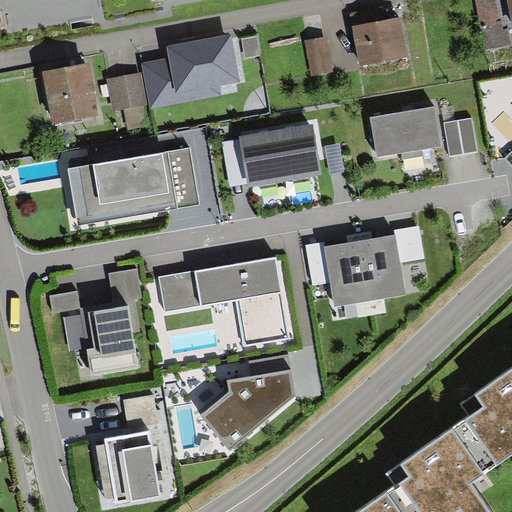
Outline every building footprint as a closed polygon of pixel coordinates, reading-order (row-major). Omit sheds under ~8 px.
[(511,0),(476,0),(485,51),(511,46),(511,0)] [(408,57),(401,18),(351,27),(358,66),(408,57)] [(233,35),(173,45),(176,59),(149,64),(156,104),(223,92),(221,81),(240,78),(233,35)] [(332,72),(325,39),(305,43),(312,76),(332,72)] [(97,114),(87,61),(44,69),(54,122),(97,114)] [(147,106),(141,74),(106,80),(112,112),(147,106)] [(441,146),(435,107),(371,118),(377,157),(441,146)] [(472,117),(445,122),(450,156),(478,151),(472,117)] [(275,131),(284,179),(320,172),(311,125),(275,131)] [(248,186),(284,179),(275,131),(239,138),(248,186)] [(199,205),(190,148),(114,161),(68,169),(78,225),(199,205)] [(360,242),(370,302),(405,296),(396,237),(360,242)] [(335,308),(370,302),(360,242),(325,248),(335,308)] [(277,260),(160,280),(166,315),(238,303),(246,348),(291,341),(277,260)] [(410,293),(430,293),(429,261),(409,262),(410,293)] [(137,271),(111,276),(116,306),(142,301),(137,271)] [(78,293),(51,298),(54,316),(81,311),(78,293)] [(138,371),(129,309),(84,316),(93,378),(138,371)] [(511,370),(476,396),(463,405),(472,418),(455,429),(487,474),(511,455),(511,370)] [(202,420),(230,454),(295,401),(290,374),(229,386),(230,397),(202,420)] [(154,398),(126,402),(129,430),(158,426),(154,398)] [(470,485),(487,474),(455,429),(402,466),(389,475),(397,488),(389,493),(402,511),(488,511),(473,490),(470,485)] [(117,507),(158,501),(149,436),(107,442),(117,507)] [(402,511),(389,493),(362,511),(402,511)]
